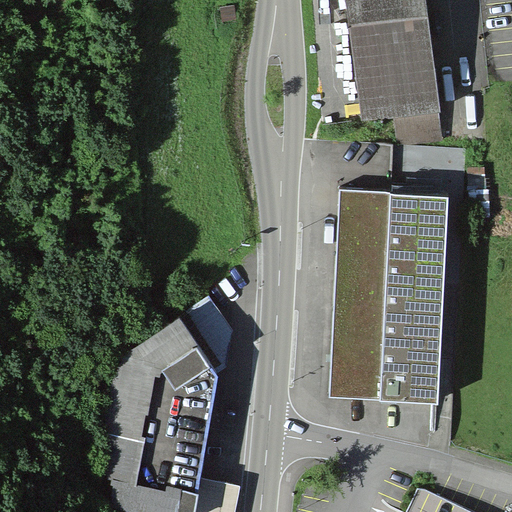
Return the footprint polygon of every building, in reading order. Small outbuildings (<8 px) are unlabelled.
[(425,0),(344,0),(360,115),(392,111),(397,143),(444,136),(425,0)] [(435,394),(445,183),(337,178),(327,389),(435,394)] [(209,292),(180,314),(218,366),(227,359),(233,324),(209,292)] [(157,472),(138,470),(142,440),(145,441),(149,414),(151,414),(163,353),(192,334),(178,316),(165,325),(127,349),(116,371),(103,400),(104,475),(112,480),(114,486),(109,507),(135,511),(191,511),(203,472),(158,467),(157,472)] [(193,335),(159,360),(142,468),(155,469),(155,466),(197,471),(218,374),(193,335)] [(233,511),(240,479),(199,471),(191,511),(233,511)]
